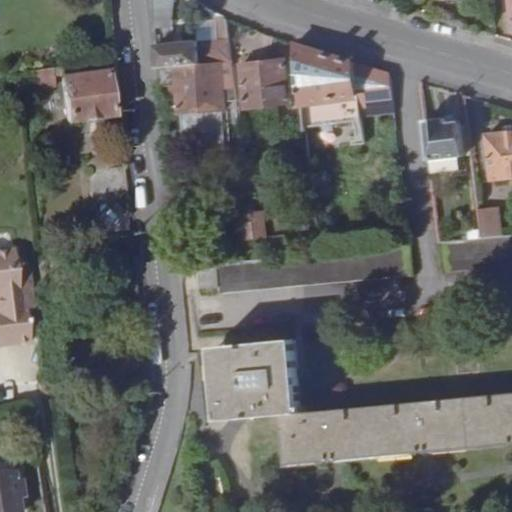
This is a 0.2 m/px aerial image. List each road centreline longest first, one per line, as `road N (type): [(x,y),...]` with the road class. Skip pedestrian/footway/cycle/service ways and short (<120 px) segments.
road 1 (residential): [(135,511),(163,428),(168,366),(132,0)]
road 2 (tertiary): [(266,0),(511,75)]
